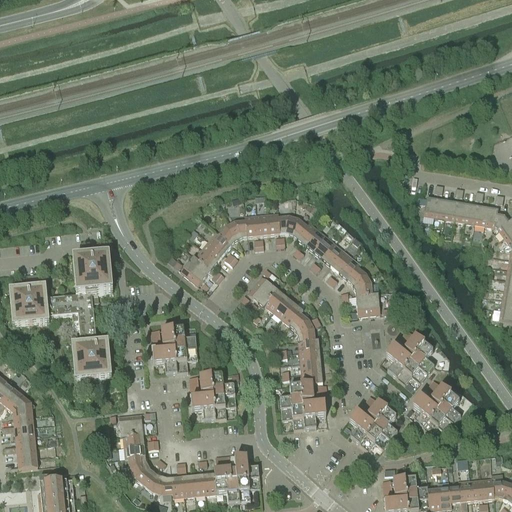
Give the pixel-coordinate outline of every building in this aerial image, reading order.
[(231,203),(233,209),(242,206),(241,200),(238,201),(231,203)] [(434,221),(437,203),(426,202),(423,219),(434,221)] [(434,221),(444,223),(447,205),(437,203),(434,221)] [(447,205),(444,223),(454,224),(457,207),(447,205)] [(454,224),(464,226),(467,208),(457,207),(454,224)] [(467,208),(464,226),(474,228),(477,210),(467,208)] [(474,228),(484,229),(487,212),(477,210),(474,228)] [(487,212),(484,229),(494,231),(497,216),(498,213),(487,212)] [(494,231),(497,233),(510,224),(505,217),(497,216),(494,231)] [(278,222),(278,218),(266,219),(268,239),(279,238),(278,222)] [(266,219),(256,220),(258,240),(268,239),(266,219)] [(244,221),(245,225),(247,241),(258,240),(256,220),(244,221)] [(289,221),(278,222),(279,238),(284,237),(288,239),(293,222),(289,221)] [(307,231),(306,230),(298,224),(293,222),(288,239),(293,240),(297,243),(307,231)] [(510,224),(497,233),(503,241),(511,235),(511,222),(510,224)] [(234,226),(230,228),(238,243),(242,241),(247,241),(245,225),(234,226)] [(309,227),(306,230),(307,231),(297,243),(305,250),(318,234),(309,227)] [(225,231),(219,239),(218,239),(231,249),(234,246),(238,243),(230,228),(225,231)] [(326,241),(318,234),(305,250),(313,257),(326,241)] [(511,235),(503,241),(509,250),(511,247),(511,235)] [(224,258),(231,249),(218,239),(219,239),(216,236),(209,245),(224,258)] [(334,248),(326,241),(313,257),(322,263),(334,248)] [(209,245),(202,253),(217,266),(224,258),(209,245)] [(322,263),(330,270),(343,255),(334,248),(322,263)] [(195,262),(202,267),(210,274),(217,266),(202,253),(195,261),(195,262)] [(351,262),(343,255),(330,270),(338,277),(351,262)] [(17,330),(45,327),(46,327),(49,324),(48,322),(49,322),(48,321),(77,318),(80,347),(75,347),(74,348),(72,350),(72,352),(73,366),(74,380),(74,382),(77,384),(79,384),(107,381),(109,381),(111,378),(111,377),(108,349),(108,347),(105,345),(104,345),(96,345),(92,304),(98,304),(97,298),(108,297),(110,297),(112,294),(112,292),(111,278),(109,264),(109,262),(106,260),(105,260),(77,263),(75,263),(73,266),(73,267),(76,299),(47,302),(46,294),(46,292),(43,290),(41,290),(13,293),(11,293),(9,296),(9,298),(12,326),(12,327),(15,330),(17,330)] [(189,283),(202,267),(195,262),(195,261),(193,260),(180,275),(189,283)] [(232,264),(229,268),(232,270),(238,263),(235,261),(232,264)] [(360,269),(351,262),(338,277),(347,284),(357,272),(360,269)] [(177,265),(173,270),(178,274),(182,268),(177,265)] [(210,274),(202,267),(189,283),(197,289),(210,274)] [(357,272),(347,284),(350,287),(353,291),(368,283),(365,279),(357,272)] [(271,277),(266,273),(262,277),(267,281),(271,277)] [(215,284),(220,277),(217,275),(212,281),(215,284)] [(220,277),(215,284),(218,286),(224,280),(220,277)] [(262,281),(255,290),(270,302),(277,294),(262,281)] [(355,300),(367,299),(371,298),(370,287),(368,283),(353,291),(355,295),(355,300)] [(200,292),(204,295),(209,290),(204,287),(200,292)] [(263,311),(265,309),(264,309),(270,302),(255,290),(247,298),(263,311)] [(277,294),(270,302),(264,309),(265,309),(273,316),(285,300),(277,294)] [(511,305),(511,295),(504,294),(502,304),(511,305)] [(378,297),(371,298),(367,299),(368,319),(380,318),(378,297)] [(357,320),(368,319),(367,299),(355,300),(357,320)] [(245,308),(249,304),(244,300),(240,304),(245,308)] [(273,316),(281,323),(294,307),(285,300),(273,316)] [(511,315),(511,305),(502,304),(500,314),(511,315)] [(281,323),(290,330),(300,317),(300,318),(303,314),(294,307),(281,323)] [(511,326),(511,315),(500,314),(498,324),(511,326)] [(308,324),(300,318),(300,317),(290,330),(293,333),(295,337),(311,329),(308,324)] [(313,333),(311,329),(295,337),(298,341),(298,346),(314,344),(313,333)] [(188,375),(187,365),(198,364),(195,341),(185,342),(183,331),(161,334),(163,355),(152,356),(153,368),(164,367),(165,378),(188,375)] [(159,334),(150,335),(152,349),(160,348),(159,334)] [(413,339),(406,334),(397,345),(404,350),(413,339)] [(404,389),(411,381),(420,387),(434,370),(425,363),(432,355),(415,340),(401,357),(393,350),(385,360),(394,366),(387,375),(395,382),(404,389)] [(318,343),(314,344),(298,346),(299,356),(319,354),(318,343)] [(299,356),(300,367),(320,365),(319,354),(299,356)] [(320,365),(300,367),(301,378),(321,376),(320,365)] [(301,378),(302,388),(302,389),(311,388),(312,388),(322,387),(321,376),(301,378)] [(222,378),(210,380),(199,381),(201,402),(191,403),(192,415),(202,414),(204,425),(226,422),(225,412),(236,411),(234,388),(223,389),(222,378)] [(188,382),(190,400),(199,399),(197,381),(188,382)] [(431,401),(440,389),(433,384),(424,395),(431,401)] [(7,387),(0,395),(0,406),(2,408),(15,394),(7,387)] [(302,389),(302,388),(289,390),(290,401),(279,402),(281,424),(292,423),(293,434),(316,432),(315,421),(325,420),(324,408),(314,409),(312,388),(311,388),(302,389)] [(327,404),(326,389),(315,390),(316,405),(327,404)] [(420,417),(413,425),(431,439),(437,431),(446,438),(460,420),(452,413),(459,405),(441,391),(428,407),(419,400),(412,410),(420,417)] [(15,394),(2,408),(10,415),(23,400),(15,394)] [(23,400),(10,415),(13,417),(13,422),(32,421),(31,407),(23,400)] [(370,400),(358,414),(365,419),(376,405),(370,400)] [(378,406),(364,423),(356,416),(348,425),(357,432),(350,440),(367,455),(374,447),(383,453),(397,436),(388,429),(395,421),(378,406)] [(130,420),(132,440),(143,439),(141,419),(130,420)] [(132,440),(130,420),(118,421),(121,441),(123,441),(132,440)] [(32,421),(13,422),(14,433),(33,431),(32,421)] [(33,431),(14,433),(15,443),(34,441),(33,431)] [(123,441),(124,451),(144,449),(143,439),(132,440),(123,441)] [(34,441),(15,443),(16,453),(35,451),(34,441)] [(125,463),(129,462),(145,460),(144,449),(124,451),(125,463)] [(17,463),(36,461),(35,451),(16,453),(17,463)] [(230,459),(215,461),(216,472),(231,470),(230,459)] [(130,473),(133,477),(148,469),(145,465),(145,460),(129,462),(130,473)] [(36,461),(17,463),(18,474),(37,472),(36,461)] [(214,475),(214,477),(216,497),(227,496),(228,507),(250,505),(249,494),(260,493),(258,470),(247,471),(246,461),(234,462),(235,473),(214,475)] [(460,464),(456,464),(457,473),(468,472),(467,463),(460,464)] [(135,482),(143,489),(154,476),(150,473),(148,469),(133,477),(135,482)] [(152,496),(157,497),(162,481),(157,479),(154,476),(143,489),(152,496)] [(214,477),(203,478),(205,498),(216,497),(214,477)] [(203,478),(193,479),(195,499),(205,498),(203,478)] [(193,479),(182,480),(184,500),(195,499),(193,479)] [(74,511),(74,504),(72,483),(51,485),(51,480),(39,481),(40,497),(38,497),(39,501),(38,501),(39,511),(74,511)] [(182,480),(171,481),(173,497),(172,498),(173,501),(184,500),(182,480)] [(166,482),(162,481),(157,497),(162,498),(172,498),(173,497),(171,481),(166,482)] [(428,511),(427,494),(427,492),(416,493),(415,482),(393,484),(395,506),(384,507),(384,511),(428,511)] [(482,504),(493,503),(491,487),(492,487),(492,483),(480,484),(482,504)] [(390,491),(390,484),(382,485),(384,503),(392,502),(391,491),(390,491)] [(480,484),(470,485),(472,505),(482,504),(480,484)] [(460,506),(472,505),(470,485),(458,486),(459,491),(460,506)] [(502,486),(492,487),(491,487),(493,503),(498,502),(502,504),(507,487),(502,486)] [(507,505),(511,508),(511,506),(511,488),(511,489),(507,487),(502,504),(507,505)] [(450,507),(451,507),(457,506),(460,506),(459,491),(456,492),(449,492),(450,507)] [(449,492),(438,493),(439,511),(450,511),(451,511),(451,507),(450,507),(449,492)] [(439,511),(438,493),(427,494),(428,511),(439,511)]
